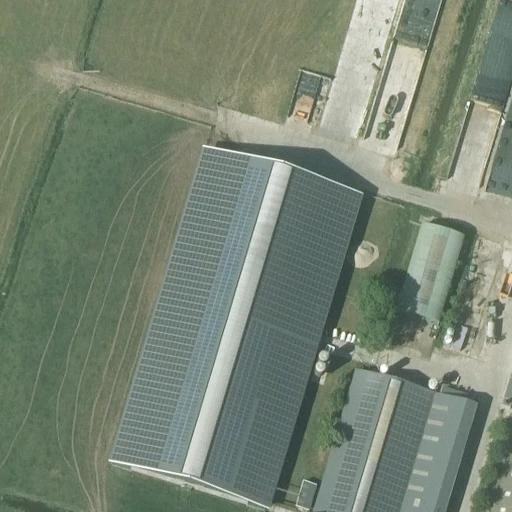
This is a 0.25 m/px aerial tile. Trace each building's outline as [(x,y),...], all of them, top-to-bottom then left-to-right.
[(204,154),(109,463),(262,510),(357,201),(204,154)] [(421,227),(395,313),(436,326),(462,240),(421,227)] [(511,369),(500,408),(509,410),(511,399),(511,369)] [(440,511),(472,410),(356,374),(312,511),(440,511)] [(511,511),(511,413),(482,511),(511,511)] [(302,485),(295,511),(300,511),(306,511),(314,488),(302,485)]
